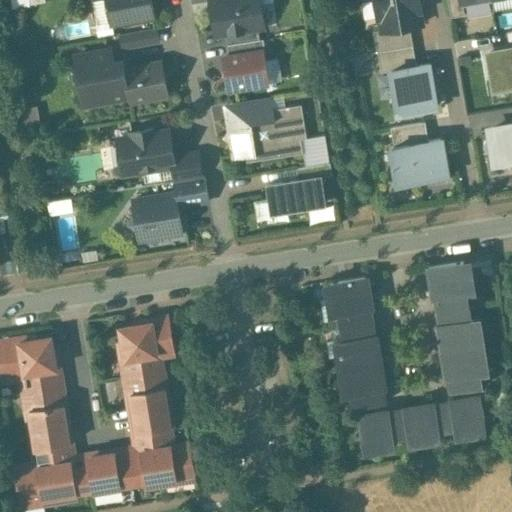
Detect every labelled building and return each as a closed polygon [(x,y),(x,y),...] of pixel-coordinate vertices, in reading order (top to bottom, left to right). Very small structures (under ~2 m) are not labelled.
[(107,0),(112,22),(120,21),(153,14),(150,0),(107,0)] [(259,0),(210,0),(211,0),(216,33),(257,27),(264,26),(259,0)] [(419,0),(375,0),(378,16),(380,16),(382,28),(382,30),(409,25),(422,23),(419,9),(421,9),(419,0)] [(461,0),(448,0),(451,16),(465,14),(463,2),(462,2),(461,0)] [(409,25),(382,30),(382,28),(374,30),(377,51),(413,45),(409,25)] [(257,27),(226,32),(228,44),(259,39),(257,27)] [(259,39),(228,44),(230,56),(263,50),(263,51),(265,51),(263,38),(259,39)] [(413,45),(377,51),(381,71),(391,70),(391,69),(416,65),(413,45)] [(511,46),(510,47),(486,51),(492,86),(511,82),(511,46)] [(162,60),(125,67),(124,63),(110,65),(107,48),(79,53),(82,72),(94,70),(98,96),(128,90),(130,101),(168,94),(162,60)] [(230,56),(223,57),(228,88),(268,82),(263,51),(263,50),(230,56)] [(416,65),(391,69),(391,70),(397,104),(398,112),(436,106),(428,63),(416,65)] [(271,96),(224,104),(227,119),(274,112),(273,108),(271,96)] [(274,112),(227,119),(233,158),(256,155),(255,147),(260,146),(267,151),(272,144),(277,143),(279,156),(303,152),(301,138),(307,137),(301,103),(273,108),(274,112)] [(425,120),(391,126),(394,145),(428,140),(425,120)] [(511,123),(493,126),(495,136),(490,137),(490,138),(487,138),(486,139),(484,140),(484,142),(484,143),(484,145),(484,146),(485,147),(486,148),(489,149),(492,148),(494,161),(511,158),(511,123)] [(154,128),(131,131),(131,136),(118,138),(123,167),(141,164),(142,170),(172,165),(174,164),(172,155),(168,129),(154,132),(154,128)] [(394,145),(392,146),(398,183),(426,178),(447,175),(441,138),(428,140),(394,145)] [(198,151),(172,155),(174,164),(172,165),(175,180),(202,176),(198,151)] [(330,162),(296,167),(298,179),(320,175),(320,176),(332,174),(330,162)] [(175,180),(174,180),(176,192),(178,205),(209,200),(204,175),(202,176),(175,180)] [(298,179),(268,184),(272,210),(324,202),(320,176),(320,175),(298,179)] [(176,192),(132,199),(135,217),(130,224),(156,243),(161,235),(182,232),(178,205),(176,192)] [(73,197),(50,200),(52,212),(75,210),(73,197)] [(79,245),(74,214),(56,217),(61,248),(79,245)] [(463,258),(429,264),(434,298),(437,298),(439,310),(467,305),(465,293),(469,292),(463,258)] [(366,274),(331,279),(336,314),(341,313),(343,325),(371,321),(369,308),(371,308),(366,274)] [(469,317),(467,305),(439,310),(440,322),(438,322),(442,350),(478,345),(473,316),(469,317)] [(170,318),(152,320),(158,353),(175,350),(170,318)] [(158,353),(152,320),(119,326),(122,341),(118,342),(121,359),(128,358),(158,353)] [(371,321),(343,325),(345,337),(340,338),(345,366),(380,360),(375,332),(373,332),(371,321)] [(35,334),(18,337),(18,340),(23,369),(24,373),(56,368),(51,335),(36,338),(35,334)] [(18,340),(0,343),(0,356),(3,372),(23,369),(18,340)] [(478,345),(442,350),(447,378),(450,378),(452,390),(480,386),(478,373),(482,373),(478,345)] [(158,353),(128,358),(130,375),(160,370),(158,353)] [(380,360),(345,366),(350,394),(354,393),(356,405),(384,401),(382,389),(384,388),(380,360)] [(56,368),(24,373),(27,392),(30,391),(60,386),(56,368)] [(130,375),(129,375),(132,391),(163,386),(160,370),(130,375)] [(60,386),(30,391),(32,407),(25,409),(29,427),(32,426),(34,435),(67,429),(64,416),(68,416),(66,402),(62,403),(60,386)] [(132,391),(126,393),(129,406),(133,406),(135,418),(167,413),(166,405),(170,404),(167,386),(163,386),(132,391)] [(481,394),(449,399),(449,401),(436,403),(435,403),(439,427),(440,427),(453,425),(454,430),(486,425),(481,394)] [(436,401),(403,406),(403,409),(407,433),(408,437),(440,432),(440,427),(439,427),(435,403),(436,403),(436,401)] [(389,408),(357,414),(362,444),(395,439),(394,435),(407,433),(403,409),(390,411),(389,408)] [(167,413),(135,418),(137,432),(168,427),(168,428),(170,428),(167,413)] [(168,427),(137,432),(140,450),(171,445),(168,428),(168,427)] [(67,429),(34,435),(36,449),(69,443),(67,429)] [(69,443),(36,449),(39,464),(71,459),(69,443)] [(171,445),(140,450),(141,459),(145,481),(145,483),(160,481),(161,485),(177,482),(176,475),(172,450),(171,445)] [(191,447),(172,450),(176,475),(195,472),(191,447)] [(102,450),(87,453),(88,464),(92,489),(93,493),(109,490),(108,487),(121,484),(115,452),(103,454),(102,450)] [(128,450),(115,452),(121,484),(133,482),(129,460),(130,460),(128,450)] [(39,464),(36,465),(36,469),(41,498),(42,503),(64,500),(63,494),(77,492),(73,467),(71,459),(39,464)] [(130,460),(129,460),(133,482),(145,481),(141,459),(130,460)] [(88,464),(73,467),(77,492),(92,489),(88,464)] [(36,469),(18,472),(23,501),(41,498),(36,469)]
